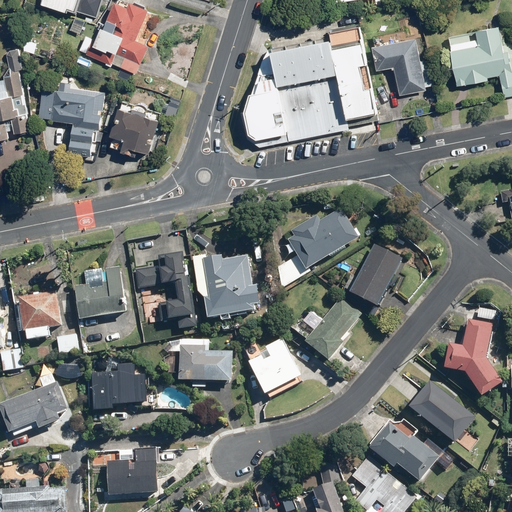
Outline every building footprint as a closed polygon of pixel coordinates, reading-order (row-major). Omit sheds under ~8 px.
[(28,0),(28,1),(47,7),(48,3),(76,12),(77,9),(101,17),(106,0),(28,0)] [(88,35),(81,50),(106,62),(104,65),(112,69),(114,65),(134,75),(150,44),(140,39),(154,11),(135,1),(132,7),(119,1),(107,26),(103,24),(95,38),(88,35)] [(91,20),(80,14),(72,31),(83,36),(91,20)] [(329,32),(330,37),(346,118),(377,112),(361,25),(329,32)] [(498,29),(445,38),(454,89),(486,83),(485,79),(496,77),(500,100),(511,97),(511,36),(500,39),(498,29)] [(31,31),(25,51),(36,54),(40,43),(33,41),(36,32),(31,31)] [(330,37),(270,49),(287,130),(346,118),(330,37)] [(413,41),(367,49),(371,73),(391,70),(395,97),(424,92),(423,88),(435,86),(431,61),(417,63),(413,41)] [(0,50),(0,140),(13,138),(10,119),(16,118),(18,132),(35,130),(23,47),(0,50)] [(258,136),(287,130),(270,49),(267,50),(246,109),(250,130),(258,136)] [(109,113),(110,90),(46,87),(44,116),(54,117),(54,122),(77,123),(76,152),(100,153),(101,127),(107,127),(108,113),(109,113)] [(139,104),(126,100),(113,146),(136,153),(137,147),(156,153),(168,112),(153,108),(153,107),(153,106),(153,105),(153,104),(153,103),(153,102),(152,102),(152,101),(151,101),(151,100),(150,100),(149,99),(148,99),(147,99),(146,99),(145,99),(144,99),(143,99),(143,100),(142,100),(141,101),(140,102),(140,103),(139,104)] [(511,214),(511,192),(498,195),(500,205),(508,203),(510,215),(511,214)] [(314,271),(313,269),(365,236),(347,207),(326,219),(322,213),(295,230),(299,237),(293,241),(301,254),(279,268),(277,269),(289,287),(314,271)] [(383,306),(405,256),(377,244),(362,278),(352,273),(345,289),(383,306)] [(203,328),(197,295),(189,250),(162,255),(167,285),(144,289),(147,304),(150,322),(181,317),(183,332),(203,328)] [(218,253),(196,257),(203,295),(206,295),(211,318),(263,308),(262,304),(268,303),(264,283),(260,284),(254,254),(228,259),(227,254),(219,256),(218,253)] [(84,319),(133,312),(126,265),(109,268),(111,280),(79,285),(84,319)] [(56,336),(55,326),(67,325),(62,290),(24,295),(28,331),(32,331),(33,339),(56,336)] [(2,293),(0,293),(0,348),(10,347),(2,293)] [(346,339),(365,314),(342,297),(326,318),(313,309),(305,319),(318,328),(309,340),(336,360),(350,342),(346,339)] [(500,310),(480,306),(478,318),(498,322),(500,310)] [(489,359),(496,324),(469,317),(464,345),(452,343),(447,370),(466,373),(484,398),(506,383),(489,359)] [(81,334),(60,337),(62,354),(83,351),(81,334)] [(206,340),(184,339),(183,378),(195,379),(195,385),(209,385),(209,380),(238,381),(238,352),(210,351),(210,345),(206,345),(206,340)] [(306,382),(287,345),(253,363),(272,400),(306,382)] [(24,347),(4,351),(8,371),(28,368),(24,347)] [(123,371),(96,372),(98,409),(120,408),(120,403),(152,401),(150,373),(141,373),(141,363),(123,364),(123,371)] [(84,365),(60,365),(60,379),(84,379),(84,365)] [(75,414),(64,386),(60,387),(56,378),(44,383),(48,392),(5,409),(16,437),(44,426),(47,434),(70,425),(66,417),(75,414)] [(481,416),(434,380),(413,407),(460,443),(481,416)] [(394,421),(374,447),(401,468),(404,464),(409,468),(404,475),(410,480),(416,473),(427,481),(439,466),(447,472),(454,462),(419,434),(416,438),(394,421)] [(163,463),(162,448),(137,450),(138,459),(108,461),(110,495),(160,492),(158,464),(163,463)] [(409,511),(421,496),(370,457),(355,476),(369,486),(359,500),(372,510),(380,499),(389,505),(383,511),(409,511)] [(474,468),(465,460),(458,468),(468,475),(474,468)] [(23,488),(22,479),(13,480),(13,488),(0,489),(1,511),(73,511),(72,484),(44,486),(44,477),(31,478),(32,487),(23,488)] [(318,511),(350,511),(339,481),(317,489),(319,496),(313,498),(318,511)]
